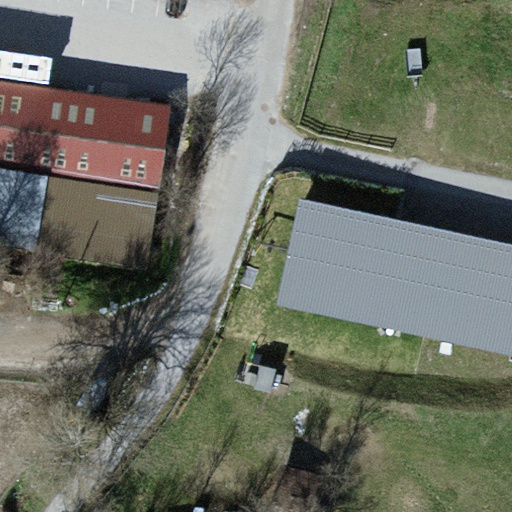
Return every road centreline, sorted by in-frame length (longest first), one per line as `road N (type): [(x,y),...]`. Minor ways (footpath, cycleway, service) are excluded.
road 1 (residential): [(69,511),(191,316),(269,0)]
road 2 (unknown): [(250,77),(0,18)]
road 3 (track): [(191,316),(0,327)]
